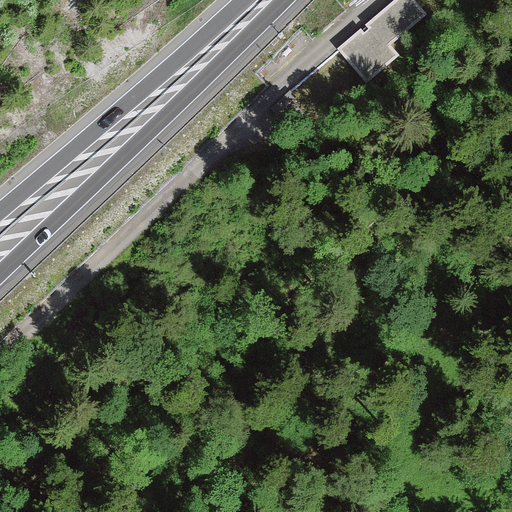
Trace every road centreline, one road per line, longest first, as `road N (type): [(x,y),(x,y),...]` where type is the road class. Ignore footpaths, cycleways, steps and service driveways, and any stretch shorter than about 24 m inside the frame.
road 1 (trunk): [(0,273),(284,0)]
road 2 (trunk): [(245,0),(0,211)]
